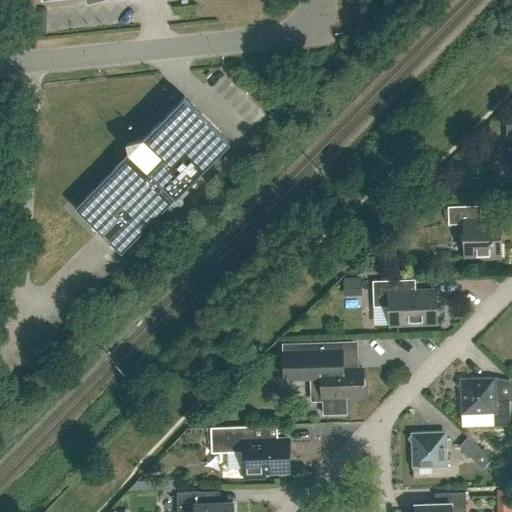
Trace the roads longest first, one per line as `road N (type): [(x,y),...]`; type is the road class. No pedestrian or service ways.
road 1 (unclassified): [(321,0),(310,27),(266,43),(0,69)]
road 2 (residential): [(381,419),(511,285)]
road 3 (residential): [(290,511),(381,419)]
